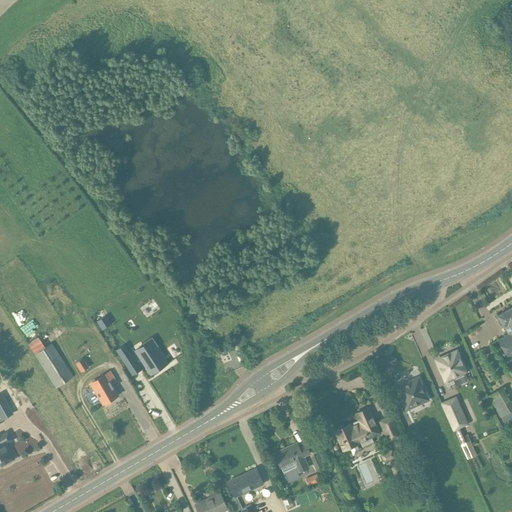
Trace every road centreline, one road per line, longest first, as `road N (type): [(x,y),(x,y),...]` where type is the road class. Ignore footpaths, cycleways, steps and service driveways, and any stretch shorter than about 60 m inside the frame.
road 1 (secondary): [(56,511),(278,372)]
road 2 (residential): [(278,372),(311,375),(379,341),(432,304),(438,281)]
road 3 (secondary): [(278,372),(384,304),(438,281)]
